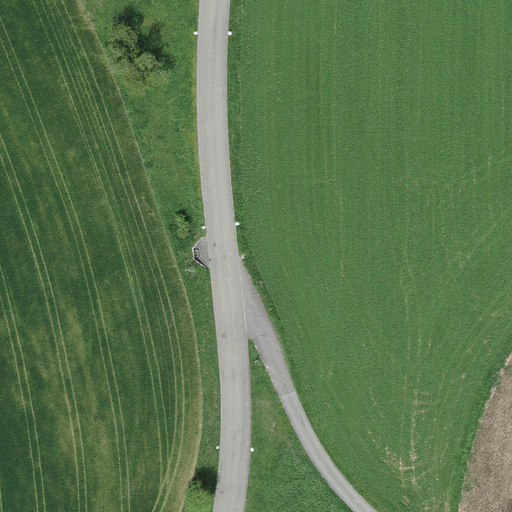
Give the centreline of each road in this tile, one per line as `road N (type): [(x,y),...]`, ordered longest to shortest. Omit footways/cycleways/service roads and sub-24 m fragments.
road 1 (tertiary): [(215,0),(211,106),(236,402),(228,511)]
road 2 (track): [(365,511),(310,442),(224,257)]
